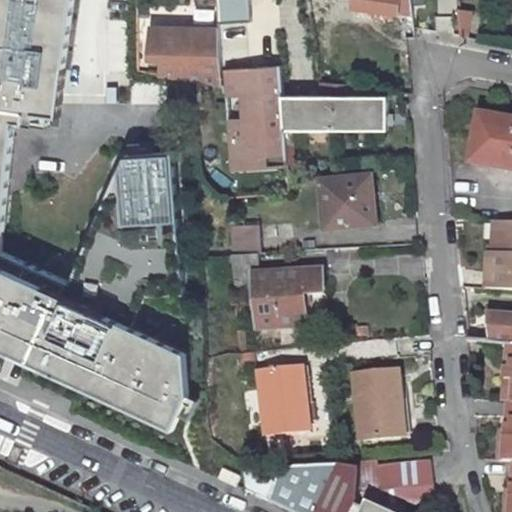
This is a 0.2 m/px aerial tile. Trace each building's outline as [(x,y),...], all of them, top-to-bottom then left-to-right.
[(0,0),(0,107),(18,110),(61,117),(76,0),(0,0)] [(289,128),(287,93),(285,64),(257,66),(253,21),(258,21),(256,0),(224,0),(238,178),(292,173),(292,168),(289,128)] [(416,28),(413,0),(355,0),(355,6),(399,12),(399,32),(417,32),(416,28)] [(314,23),(322,78),(338,80),(330,21),(314,23)] [(224,69),(221,34),(204,32),(156,27),(154,58),(168,60),(166,76),(207,83),(225,85),(224,69)] [(347,82),(340,80),(339,94),(340,128),(389,129),(390,125),(395,125),(395,112),(390,113),(390,95),(347,94),(347,82)] [(340,128),(339,94),(287,93),(289,128),(340,128)] [(0,248),(18,110),(0,107),(0,248)] [(511,120),(482,115),(473,166),(511,173),(511,120)] [(63,294),(131,326),(146,297),(184,296),(176,152),(130,155),(68,284),(63,294)] [(377,193),(374,171),(326,176),(332,226),(373,221),(370,194),(377,193)] [(370,194),(373,221),(380,219),(377,193),(370,194)] [(263,218),(234,219),(236,248),(262,247),(265,247),(263,218)] [(511,220),(500,219),(498,252),(494,252),(491,287),(494,287),(511,288),(511,220)] [(257,271),(259,323),(310,321),(308,289),(329,289),(328,266),(263,268),(262,247),(236,248),(238,271),(257,271)] [(0,348),(175,430),(192,395),(189,352),(131,326),(63,294),(68,284),(0,253),(0,348)] [(511,315),(496,314),(495,340),(511,342),(511,341),(511,315)] [(511,400),(508,433),(503,433),(501,457),(511,458),(511,492),(509,492),(506,511),(511,511),(511,341),(511,342),(506,400),(511,400)] [(269,430),(314,428),(313,416),(319,415),(318,398),(312,398),(306,398),(304,365),(264,368),(269,430)] [(312,398),(309,365),(304,365),(306,398),(312,398)] [(408,439),(404,402),(410,402),(407,374),(363,378),(369,442),(408,439)] [(404,402),(408,439),(414,439),(410,402),(404,402)] [(350,465),(255,475),(257,496),(281,507),(292,511),(394,511),(380,505),(377,511),(368,506),(368,505),(436,497),(432,463),(365,470),(364,464),(350,465)]
